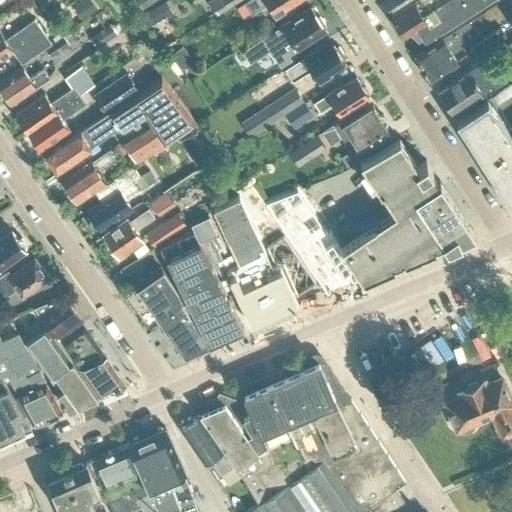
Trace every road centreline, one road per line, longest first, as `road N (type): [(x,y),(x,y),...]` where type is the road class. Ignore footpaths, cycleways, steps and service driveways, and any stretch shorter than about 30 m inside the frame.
road 1 (residential): [(168,391),(0,151)]
road 2 (residential): [(351,0),(508,241)]
road 3 (residential): [(443,511),(318,325)]
road 4 (residential): [(508,241),(318,325)]
road 5 (residential): [(168,391),(0,462)]
road 6 (residential): [(318,325),(168,391)]
